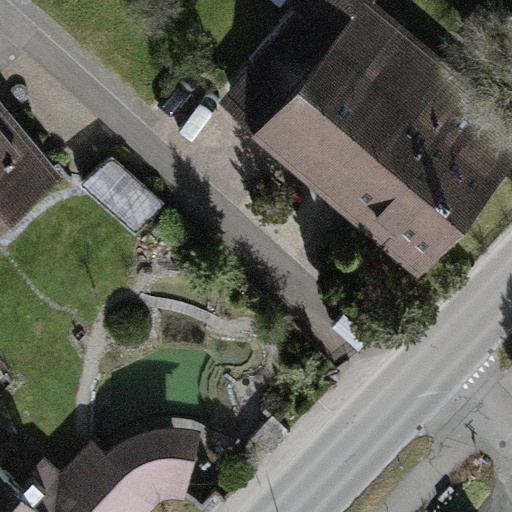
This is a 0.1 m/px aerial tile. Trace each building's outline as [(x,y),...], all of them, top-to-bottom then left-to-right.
[(289,0),(298,7),(221,98),(419,266),(511,156),(511,108),(383,0),(289,0)] [(0,206),(49,164),(0,108),(0,206)] [(133,222),(164,197),(122,144),(91,169),(133,222)] [(119,441),(108,450),(157,499),(168,491),(179,487),(192,487),(199,449),(203,423),(189,421),(178,421),(164,422),(147,425),(131,432),(119,441)] [(143,511),(157,499),(108,450),(93,436),(60,469),(45,455),(33,467),(37,470),(24,483),(0,459),(0,511),(143,511)]
